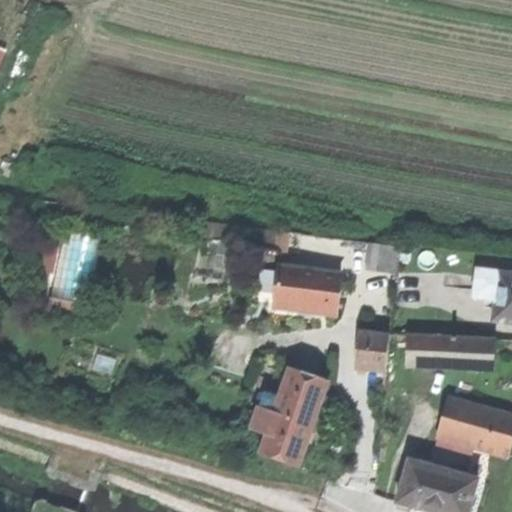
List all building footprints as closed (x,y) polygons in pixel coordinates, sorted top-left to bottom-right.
[(0,76),(12,50),(0,45),(0,76)] [(279,251),(279,231),(119,211),(117,226),(204,238),(191,311),(225,316),(238,245),(242,246),(228,317),(245,321),(259,248),(279,251)] [(54,323),(75,326),(93,231),(73,227),(54,323)] [(369,269),(400,273),(403,247),(372,243),(369,269)] [(315,313),(338,316),(342,274),(281,268),(277,309),(299,311),(299,316),(314,318),(315,313)] [(497,319),(511,321),(511,275),(481,271),(477,295),(499,298),(497,319)] [(372,372),(388,373),(392,337),(361,333),(357,370),(372,372)] [(408,363),(496,367),(498,338),(410,333),(408,363)] [(279,459),(300,467),(329,385),(292,372),(278,411),(263,405),(255,428),(270,433),(263,454),(279,459)] [(438,437),(510,458),(511,450),(511,417),(449,399),(438,437)] [(430,511),(434,511),(469,511),(479,480),(410,460),(398,501),(430,511)]
